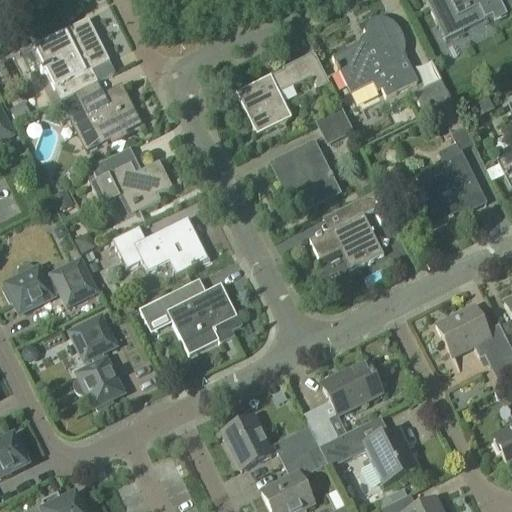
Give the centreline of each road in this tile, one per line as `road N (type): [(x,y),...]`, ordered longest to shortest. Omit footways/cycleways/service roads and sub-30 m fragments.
road 1 (residential): [(304,351),(173,98)]
road 2 (residential): [(182,414),(63,471),(0,347)]
road 3 (residential): [(494,511),(388,311)]
road 4 (residential): [(173,98),(186,75),(325,0)]
road 5 (residential): [(182,414),(304,351)]
road 6 (residential): [(388,311),(511,250)]
